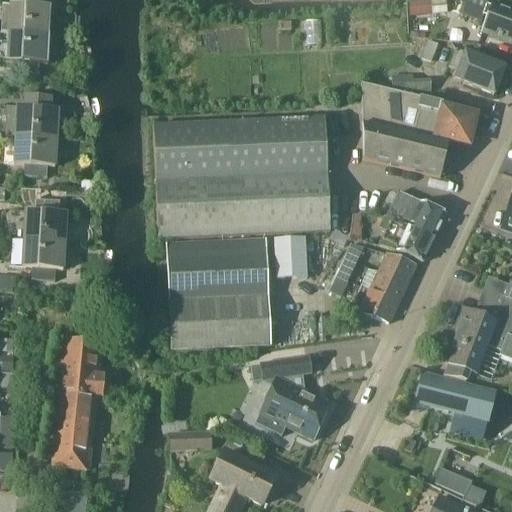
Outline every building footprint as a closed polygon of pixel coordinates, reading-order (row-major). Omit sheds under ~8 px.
[(2,5),(0,30),(0,33),(49,36),(51,8),(43,7),(43,0),(26,0),(26,7),(10,6),(2,5)] [(432,15),(430,2),(408,4),(410,18),(432,15)] [(462,16),(481,22),(484,15),(489,17),(483,33),(511,43),(511,15),(486,6),(484,12),(466,5),(462,16)] [(305,47),(321,46),(320,22),(305,22),(305,47)] [(41,64),(48,65),(49,36),(0,33),(0,34),(8,35),(7,63),(22,63),(22,75),(40,77),(41,64)] [(420,60),(430,64),(437,47),(427,44),(420,60)] [(455,82),(470,87),(480,60),(455,50),(448,68),(459,72),(455,82)] [(494,97),(505,69),(480,60),(470,87),(494,97)] [(412,77),(391,78),(391,93),(411,97),(412,95),(430,94),(430,83),(412,83),(412,77)] [(391,93),(363,86),(363,105),(363,123),(363,161),(440,179),(445,159),(449,143),(463,147),(469,148),(470,143),(473,142),(475,135),(473,134),(477,117),(442,108),(442,105),(411,97),(391,93)] [(8,108),(7,137),(16,137),(57,140),(59,110),(51,110),(51,99),(25,98),(24,109),(17,108),(8,108)] [(325,120),(154,128),(160,241),(331,232),(325,120)] [(48,168),(55,168),(57,140),(16,137),(14,166),(27,167),(26,178),(47,180),(48,168)] [(511,143),(509,143),(502,166),(511,169),(511,143)] [(397,193),(386,219),(434,240),(446,216),(397,193)] [(511,200),(503,230),(511,232),(511,200)] [(25,212),(25,214),(23,240),(64,243),(66,214),(59,213),(59,202),(39,201),(38,213),(25,212)] [(432,253),(430,249),(434,240),(386,219),(381,229),(389,232),(382,248),(392,250),(423,265),(424,263),(428,262),(432,253)] [(352,229),(350,243),(360,244),(362,230),(352,229)] [(62,271),(64,243),(23,240),(21,269),(35,270),(34,281),(54,282),(55,271),(62,271)] [(305,240),(273,241),(275,281),(307,279),(305,240)] [(267,242),(167,246),(170,307),(272,302),(269,241),(267,242)] [(349,245),(343,259),(356,265),(363,249),(349,245)] [(387,255),(378,273),(407,287),(415,268),(387,255)] [(343,259),(335,277),(348,283),(356,265),(343,259)] [(367,287),(366,289),(398,304),(407,287),(378,273),(371,288),(367,287)] [(335,277),(328,293),(341,299),(348,283),(335,277)] [(489,291),(484,305),(511,315),(506,327),(511,329),(511,279),(509,287),(505,297),(489,291)] [(348,305),(347,309),(389,326),(395,311),(398,304),(366,289),(365,291),(362,289),(353,307),(348,305)] [(272,302),(170,307),(172,352),(257,348),(272,347),(274,347),(272,302)] [(463,310),(442,363),(449,366),(444,377),(465,383),(469,374),(476,376),(487,347),(501,352),(500,356),(511,360),(511,329),(506,327),(511,315),(484,305),(480,316),(463,310)] [(63,341),(62,353),(58,394),(96,397),(96,398),(102,399),(104,377),(98,376),(101,345),(63,341)] [(4,353),(12,353),(12,342),(4,342),(4,353)] [(0,373),(12,373),(12,358),(0,358),(0,373)] [(308,358),(260,365),(263,382),(273,387),(255,425),(281,437),(285,428),(313,442),(330,406),(295,389),(293,376),(310,374),(308,358)] [(12,375),(11,375),(0,375),(0,390),(12,390),(12,375)] [(421,377),(415,403),(489,422),(495,396),(421,377)] [(90,472),(96,398),(96,397),(58,394),(51,468),(90,472)] [(0,418),(0,434),(11,434),(11,419),(0,418)] [(0,450),(12,451),(11,434),(0,434),(0,450)] [(169,436),(170,454),(211,453),(210,434),(169,436)] [(410,456),(415,444),(408,441),(403,453),(410,456)] [(238,511),(245,499),(261,507),(275,479),(223,453),(209,481),(222,487),(209,511),(238,511)] [(0,454),(0,470),(10,470),(10,455),(0,454)] [(440,470),(434,486),(465,499),(471,483),(440,470)] [(57,511),(85,511),(87,495),(59,493),(57,511)] [(433,511),(468,511),(439,499),(433,511)]
